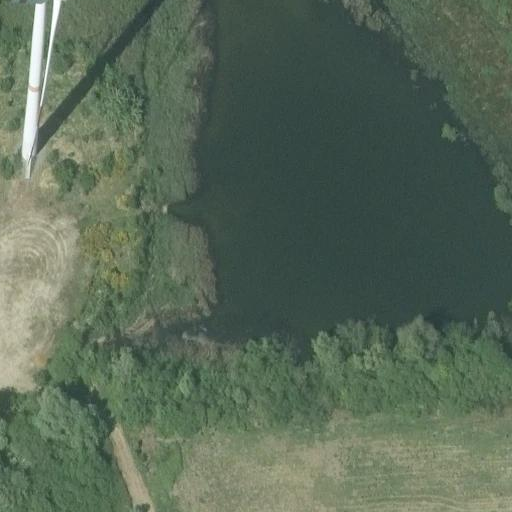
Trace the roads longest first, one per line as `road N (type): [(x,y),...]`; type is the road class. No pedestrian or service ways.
road 1 (track): [(0,395),(95,411),(113,429),(140,511)]
road 2 (track): [(0,336),(15,314),(32,197)]
